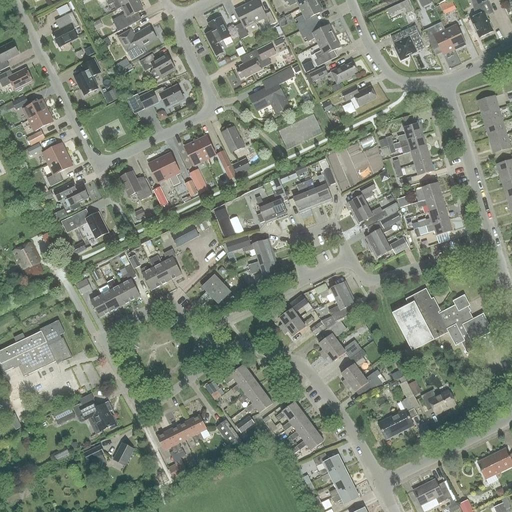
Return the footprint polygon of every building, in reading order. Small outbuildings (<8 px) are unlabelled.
[(105,0),(108,6),(114,3),(117,10),(122,8),(136,0),(105,0)] [(143,10),(137,0),(136,0),(122,8),(125,14),(112,20),(118,32),(135,23),(131,16),(143,10)] [(255,23),(263,19),(267,27),(276,23),(270,12),(265,15),(257,0),(247,5),(255,23)] [(283,0),(285,3),(288,2),(290,6),(297,3),(300,9),(316,1),(315,0),(283,0)] [(457,12),(451,0),(449,0),(440,4),(446,17),(457,12)] [(322,12),(316,1),(300,9),(304,15),(296,19),(299,23),(296,25),(300,32),(314,25),(310,18),(322,12)] [(470,19),(479,38),(493,32),(484,13),(480,4),(479,3),(474,6),(479,15),(470,19)] [(244,29),(255,23),(247,5),(235,11),(242,24),(235,28),(241,40),(248,36),(244,29)] [(387,10),(389,15),(399,11),(397,5),(387,10)] [(59,47),(78,38),(73,29),(79,26),(72,13),(60,19),(65,28),(53,34),(54,37),(54,38),(55,40),(55,39),(59,47)] [(216,56),(223,53),(219,43),(231,37),(221,18),(208,25),(212,32),(206,35),(216,56)] [(315,38),(318,45),(334,37),(329,26),(317,31),(314,25),(300,32),(303,39),(306,37),(308,42),(315,38)] [(457,25),(445,31),(454,50),(466,45),(457,25)] [(398,53),(397,53),(401,61),(409,57),(408,56),(417,52),(412,43),(421,38),(415,26),(401,33),(404,39),(394,44),(398,53)] [(443,55),(454,50),(445,31),(439,34),(435,26),(424,31),(431,46),(437,43),(443,55)] [(130,30),(118,38),(132,61),(143,54),(140,49),(157,39),(149,27),(134,36),(130,30)] [(314,55),(317,59),(314,60),(317,67),(332,60),(328,53),(340,48),(334,37),(318,45),(322,51),(314,55)] [(108,39),(101,42),(104,48),(111,44),(108,39)] [(0,48),(0,71),(9,66),(6,61),(19,54),(13,42),(0,48)] [(260,57),(256,58),(239,67),(240,68),(237,70),(241,79),(245,77),(245,78),(262,70),(262,69),(272,64),(269,58),(276,55),(271,44),(257,51),(260,57)] [(237,49),(240,56),(246,53),(244,47),(237,49)] [(156,60),(152,55),(140,62),(145,72),(154,66),(155,69),(153,70),(152,72),(151,74),(153,77),(155,78),(157,77),(160,76),(161,78),(174,70),(165,54),(156,60)] [(101,73),(100,71),(94,60),(82,66),(85,72),(75,78),(78,85),(79,84),(85,96),(98,89),(92,77),(101,73)] [(302,66),(306,73),(315,68),(311,62),(302,66)] [(357,72),(352,63),(345,67),(344,65),(331,72),(337,84),(350,78),(350,76),(357,72)] [(134,69),(131,64),(118,71),(122,76),(134,69)] [(310,86),(314,84),(313,82),(328,75),(325,67),(309,74),(309,75),(306,77),(310,86)] [(22,90),(23,88),(22,87),(33,81),(27,69),(13,76),(10,70),(0,75),(0,82),(3,88),(11,84),(15,90),(16,90),(16,91),(19,92),(22,90)] [(253,96),(260,109),(272,103),(277,113),(289,107),(278,86),(294,77),(289,69),(263,83),(266,89),(253,96)] [(162,98),(167,108),(183,100),(176,86),(164,92),(162,89),(153,93),(153,91),(139,98),(145,109),(158,103),(157,101),(162,98)] [(358,93),(355,87),(342,93),(346,102),(355,97),(360,107),(376,99),(370,87),(358,93)] [(121,98),(118,92),(116,89),(109,92),(111,96),(114,101),(121,98)] [(25,96),(7,105),(9,110),(15,107),(16,110),(29,103),(25,96)] [(481,114),(499,109),(495,96),(478,102),(481,114)] [(29,120),(48,111),(42,100),(23,110),(29,120)] [(161,120),(168,117),(165,109),(158,113),(161,120)] [(481,114),(485,127),(503,122),(499,109),(481,114)] [(53,122),(48,111),(29,120),(34,132),(53,122)] [(288,147),(323,133),(315,114),(280,129),(288,147)] [(485,127),(489,140),(506,134),(503,122),(485,127)] [(400,143),(404,142),(407,141),(407,140),(423,136),(420,123),(404,128),(406,135),(398,138),(399,143),(400,143)] [(244,147),(241,140),(240,140),(234,128),(222,134),(231,153),(244,147)] [(27,139),(31,147),(45,139),(41,131),(27,139)] [(511,148),(506,134),(489,140),(493,154),(511,148)] [(206,136),(195,142),(205,161),(216,156),(206,136)] [(423,136),(407,140),(407,141),(404,142),(400,143),(402,148),(409,146),(411,152),(427,148),(423,136)] [(386,139),(379,141),(381,148),(388,146),(386,139)] [(194,166),(205,161),(195,142),(184,147),(194,166)] [(30,156),(41,150),(38,144),(27,149),(30,156)] [(67,155),(62,144),(43,153),(48,164),(67,155)] [(413,160),(410,161),(411,165),(430,159),(427,148),(411,152),(413,160)] [(224,151),(216,154),(229,180),(236,176),(224,151)] [(170,154),(159,159),(169,179),(180,173),(170,154)] [(73,166),(67,155),(48,164),(54,175),(47,179),(51,187),(63,181),(59,173),(73,166)] [(158,184),(169,179),(159,159),(148,165),(158,184)] [(237,176),(250,170),(245,159),(232,165),(237,176)] [(402,159),(393,162),(396,170),(401,169),(404,168),(402,159)] [(434,172),(430,159),(411,165),(413,170),(416,169),(418,177),(434,172)] [(501,178),(511,174),(511,160),(497,165),(501,178)] [(295,168),(298,175),(308,171),(305,165),(295,168)] [(208,191),(205,184),(198,169),(189,173),(199,195),(208,191)] [(317,177),(321,187),(315,190),(321,205),(332,201),(327,187),(336,184),(330,169),(321,172),(322,175),(317,177)] [(289,181),(297,177),(295,171),(286,174),(289,181)] [(120,179),(129,197),(136,193),(140,201),(152,195),(146,183),(139,186),(132,172),(120,179)] [(380,176),(382,182),(388,179),(386,173),(380,176)] [(511,188),(511,174),(501,178),(504,191),(511,188)] [(412,183),(411,178),(399,181),(401,187),(412,183)] [(190,197),(197,194),(192,180),(184,183),(190,197)] [(311,210),(321,205),(315,190),(309,192),(305,182),(301,184),(311,210)] [(347,204),(353,214),(367,206),(364,200),(374,195),(371,191),(375,189),(372,182),(360,189),(363,195),(347,204)] [(81,207),(79,203),(89,198),(83,186),(76,189),(73,183),(54,192),(58,199),(66,195),(73,210),(81,207)] [(422,188),(424,196),(425,200),(441,196),(438,183),(422,188)] [(300,196),(294,198),(300,214),(311,210),(301,184),(296,186),(300,196)] [(273,192),(277,202),(270,204),(277,220),(288,216),(281,199),(286,196),(282,186),(276,188),(277,190),(273,192)] [(41,195),(43,194),(49,192),(46,187),(39,190),(41,195)] [(153,190),(161,207),(168,204),(160,187),(153,190)] [(427,206),(429,212),(445,207),(441,196),(425,200),(423,201),(417,203),(419,208),(427,206)] [(266,224),(277,220),(270,204),(264,207),(260,197),(256,199),(262,214),(257,216),(260,224),(265,222),(266,224)] [(411,205),(409,197),(399,200),(401,208),(406,206),(411,205)] [(396,204),(385,210),(388,216),(398,210),(396,204)] [(377,222),(388,216),(385,210),(382,212),(380,207),(371,212),(367,206),(353,214),(358,225),(374,216),(377,222)] [(445,207),(429,212),(431,219),(418,223),(420,228),(429,226),(449,219),(445,207)] [(55,213),(59,221),(69,216),(65,208),(55,213)] [(138,220),(146,216),(142,209),(135,213),(138,220)] [(88,223),(96,239),(109,233),(99,213),(90,217),(86,210),(62,222),(67,233),(88,223)] [(383,228),(365,238),(371,248),(386,240),(383,234),(392,229),(390,225),(400,220),(397,213),(380,222),(383,228)] [(449,219),(429,226),(431,231),(434,230),(436,237),(452,232),(449,219)] [(192,224),(171,235),(178,247),(199,236),(192,224)] [(231,226),(221,230),(224,239),(234,235),(231,226)] [(48,232),(43,237),(49,243),(54,239),(48,232)] [(229,253),(243,248),(249,246),(246,237),(225,244),(229,253)] [(389,246),(386,240),(371,248),(376,259),(393,250),(395,255),(409,248),(404,238),(389,246)] [(269,240),(249,246),(243,248),(244,253),(254,250),(256,256),(272,251),(269,240)] [(72,247),(75,255),(87,250),(83,242),(72,247)] [(30,279),(43,272),(38,262),(40,261),(30,243),(12,252),(18,264),(21,263),(30,279)] [(167,261),(163,263),(171,280),(182,275),(173,258),(176,257),(172,250),(164,254),(167,261)] [(248,266),(250,270),(276,262),(272,251),(256,256),(258,262),(248,266)] [(141,266),(135,255),(128,259),(134,269),(141,266)] [(280,273),(277,266),(276,262),(250,270),(251,275),(261,271),(264,278),(280,273)] [(171,280),(163,263),(152,268),(161,285),(171,280)] [(130,266),(125,269),(127,274),(123,276),(126,282),(121,285),(130,302),(140,297),(131,279),(136,277),(130,266)] [(151,291),(161,285),(152,268),(148,271),(146,267),(141,270),(142,274),(151,291)] [(97,271),(91,274),(95,281),(100,279),(97,271)] [(201,298),(204,301),(204,302),(207,305),(213,299),(218,304),(231,292),(215,275),(202,287),(206,292),(201,298)] [(92,289),(87,279),(76,285),(81,295),(92,289)] [(107,283),(111,290),(120,307),(130,302),(121,285),(117,287),(113,280),(107,283)] [(329,290),(326,284),(315,289),(318,295),(321,294),(323,299),(332,294),(335,300),(351,293),(345,282),(329,290)] [(473,319),(467,308),(470,306),(465,296),(453,302),(455,306),(439,314),(426,289),(406,300),(408,305),(392,314),(412,352),(448,333),(455,346),(461,343),(467,354),(475,350),(471,343),(493,332),(483,314),(473,319)] [(110,313),(120,307),(111,290),(101,296),(110,313)] [(356,303),(351,293),(335,300),(338,306),(329,311),(331,315),(343,309),(356,303)] [(99,318),(110,313),(101,296),(90,301),(99,318)] [(280,327),(282,330),(298,318),(294,313),(307,303),(301,296),(290,304),(293,308),(291,309),(279,319),(283,324),(280,327)] [(201,298),(196,302),(200,306),(204,302),(204,301),(201,298)] [(347,316),(343,309),(331,315),(334,323),(347,316)] [(298,318),(282,330),(285,334),(288,332),(293,337),(305,328),(314,321),(311,317),(303,324),(298,318)] [(41,332),(26,339),(23,334),(14,338),(17,343),(0,351),(0,362),(4,372),(18,365),(24,377),(59,360),(60,363),(71,357),(64,341),(63,338),(62,339),(60,335),(65,333),(59,321),(40,330),(41,332)] [(320,352),(323,356),(339,344),(335,338),(347,330),(341,321),(333,325),(323,332),(328,338),(319,344),(323,350),(320,352)] [(310,330),(314,335),(324,328),(320,322),(310,330)] [(339,344),(323,356),(325,360),(329,358),(333,363),(345,354),(349,359),(362,350),(355,341),(343,349),(339,344)] [(342,382),(345,386),(361,374),(357,368),(366,362),(363,358),(354,365),(341,374),(345,380),(342,382)] [(234,379),(238,385),(251,375),(244,365),(231,375),(224,381),(227,385),(234,379)] [(383,384),(386,382),(377,370),(374,373),(377,377),(383,384)] [(395,374),(398,380),(403,377),(400,371),(395,374)] [(383,384),(374,373),(365,379),(361,374),(345,386),(348,390),(351,387),(355,393),(367,384),(372,390),(383,384)] [(238,385),(221,397),(224,401),(241,389),(245,394),(258,385),(251,375),(238,385)] [(402,384),(400,385),(406,399),(408,398),(414,410),(420,407),(404,377),(399,379),(402,384)] [(421,393),(416,381),(409,385),(414,396),(421,393)] [(218,391),(212,383),(205,388),(209,393),(211,396),(218,391)] [(265,394),(258,385),(245,394),(238,400),(241,404),(248,398),(252,404),(265,394)] [(436,397),(433,391),(421,397),(428,411),(433,408),(436,414),(454,405),(447,391),(436,397)] [(265,394),(252,404),(245,409),(248,413),(255,408),(260,414),(273,404),(265,394)] [(417,416),(414,410),(408,398),(406,399),(400,402),(405,410),(378,424),(386,440),(413,426),(410,420),(417,416)] [(108,402),(96,408),(92,402),(82,407),(81,404),(73,408),(79,421),(80,422),(82,422),(83,422),(93,417),(100,431),(108,427),(109,428),(110,427),(111,429),(117,426),(113,418),(112,417),(111,417),(110,417),(108,413),(113,410),(108,402)] [(285,416),(289,422),(302,412),(295,403),(282,412),(275,418),(278,422),(285,416)] [(70,404),(53,412),(59,424),(76,416),(70,404)] [(289,422),(282,427),(285,432),(292,426),(297,432),(309,422),(302,412),(289,422)] [(9,416),(16,430),(21,428),(15,414),(9,416)] [(200,415),(189,421),(200,442),(204,440),(200,433),(207,430),(200,415)] [(250,417),(236,427),(241,434),(255,424),(250,417)] [(273,434),(279,430),(269,417),(263,421),(273,434)] [(235,453),(245,445),(225,420),(216,428),(235,453)] [(186,440),(192,437),(195,445),(200,442),(189,421),(179,426),(186,440)] [(316,432),(309,422),(297,432),(289,437),(292,441),(300,436),(304,441),(316,432)] [(179,443),(186,440),(179,426),(168,431),(179,453),(183,451),(179,443)] [(179,453),(168,431),(157,437),(164,451),(171,448),(174,455),(179,453)] [(311,451),(324,442),(316,432),(304,441),(290,452),(293,456),(307,445),(311,451)] [(134,450),(122,444),(114,460),(125,466),(134,450)] [(88,462),(105,454),(101,445),(84,453),(88,462)] [(58,461),(70,453),(67,449),(56,456),(58,461)] [(488,484),(488,485),(497,480),(495,475),(511,466),(511,454),(511,455),(509,456),(505,450),(478,463),(488,484)] [(321,478),(329,474),(343,466),(338,455),(323,463),(326,468),(318,472),(321,478)] [(174,479),(188,472),(183,463),(169,470),(174,479)] [(329,474),(334,484),(349,477),(343,466),(329,474)] [(302,479),(306,485),(311,482),(308,476),(302,479)] [(354,487),(349,477),(334,484),(337,489),(330,493),(332,498),(354,487)] [(435,481),(413,491),(421,506),(423,511),(426,511),(439,505),(438,504),(448,499),(450,505),(448,506),(450,511),(452,511),(459,509),(454,499),(455,499),(454,496),(451,497),(444,483),(437,486),(435,481)] [(315,489),(311,482),(306,485),(309,492),(315,489)] [(354,487),(332,498),(335,503),(342,500),(344,505),(359,498),(354,487)] [(505,496),(503,491),(500,490),(496,492),(499,499),(505,496)] [(321,503),(318,497),(313,500),(316,506),(321,503)] [(462,511),(473,511),(468,500),(459,504),(462,510),(462,511)] [(321,511),(325,510),(321,503),(316,506),(318,511),(321,511)] [(507,511),(504,503),(494,508),(495,511),(507,511)]
